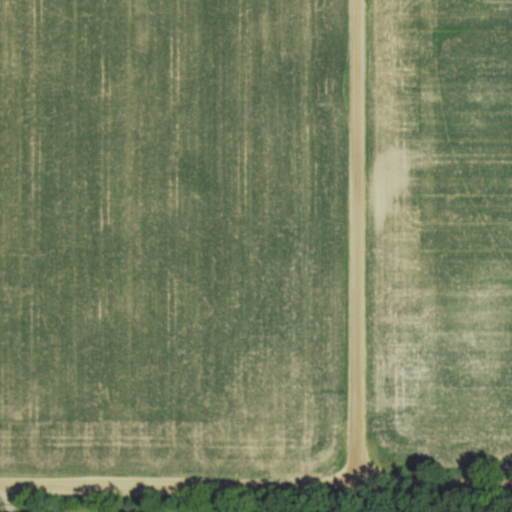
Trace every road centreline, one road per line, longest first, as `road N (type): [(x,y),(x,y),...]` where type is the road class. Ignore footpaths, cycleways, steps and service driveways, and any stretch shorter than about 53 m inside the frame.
road 1 (residential): [(0,480),(511,481)]
road 2 (residential): [(356,482),(355,0)]
